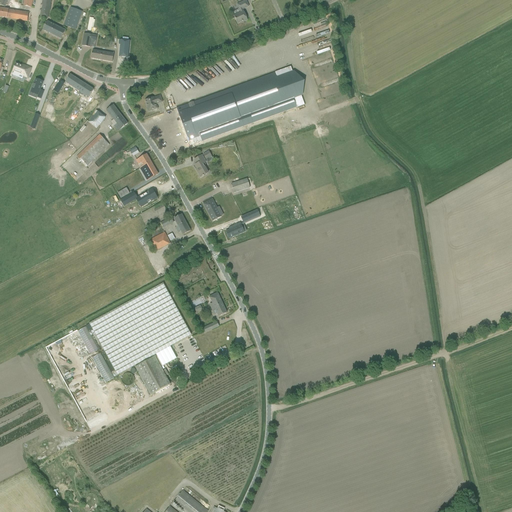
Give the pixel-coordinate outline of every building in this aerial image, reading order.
[(0,16),(27,22),(29,13),(9,10),(5,9),(5,7),(8,0),(0,0),(0,1),(0,16)] [(40,17),(48,18),(49,11),(50,11),(51,0),(42,0),(41,6),(42,6),(41,9),(40,17)] [(234,16),(235,19),(237,24),(243,21),(243,22),(247,20),(243,11),(242,9),(248,7),(246,1),(237,5),(240,11),(241,13),(234,16)] [(70,8),(64,25),(76,30),(82,12),(70,8)] [(47,21),(45,26),(43,30),(61,39),(65,31),(47,21)] [(84,34),(82,46),(90,47),(91,40),(96,41),(97,36),(84,34)] [(120,47),(119,57),(128,58),(131,41),(120,39),(119,46),(120,47)] [(92,51),(91,58),(112,62),(113,57),(114,54),(93,50),(92,51)] [(13,70),(11,74),(12,74),(18,77),(19,74),(27,78),(31,68),(23,64),(22,65),(16,62),(13,70)] [(268,75),(177,108),(190,146),(281,113),(296,108),(304,105),(301,95),(299,96),(298,92),(299,91),(300,90),(301,88),(301,86),(301,83),(300,81),(299,79),(297,78),(296,77),(294,76),(292,76),(291,73),(292,72),(290,67),(275,72),(275,73),(268,75)] [(65,82),(63,85),(72,90),(73,88),(82,94),(81,96),(83,97),(87,100),(91,94),(93,90),(81,82),(70,75),(67,79),(65,82)] [(33,84),(30,93),(38,96),(37,97),(41,99),(44,91),(40,90),(39,89),(40,87),(41,87),(43,82),(35,79),(33,84)] [(60,80),(53,91),(57,94),(58,94),(65,83),(60,80)] [(153,98),(145,101),(148,109),(149,109),(150,111),(158,109),(158,108),(157,109),(156,105),(163,102),(160,95),(157,97),(153,98)] [(127,124),(113,105),(106,110),(117,124),(113,126),(117,132),(127,124)] [(96,110),(87,121),(96,129),(100,125),(105,118),(96,110)] [(100,135),(77,157),(86,167),(109,145),(100,135)] [(146,154),(136,160),(138,165),(141,163),(143,166),(151,162),(146,154)] [(202,156),(194,160),(197,164),(195,165),(199,172),(198,173),(201,177),(208,173),(204,166),(206,165),(205,163),(203,164),(202,162),(204,160),(202,156)] [(140,168),(140,169),(141,168),(144,175),(146,174),(149,179),(153,177),(152,176),(153,175),(154,177),(158,174),(151,162),(143,166),(140,168)] [(247,178),(231,184),(234,193),(250,188),(247,178)] [(124,190),(118,194),(120,199),(127,195),(124,190)] [(153,190),(140,197),(145,205),(157,198),(153,190)] [(134,193),(121,201),(124,206),(137,199),(134,193)] [(212,200),(203,204),(212,221),(221,217),(221,216),(216,208),(212,200)] [(257,210),(246,215),(249,220),(260,216),(257,210)] [(190,231),(181,214),(174,219),(183,235),(190,231)] [(163,228),(173,222),(171,218),(160,223),(163,228)] [(229,230),(225,231),(229,239),(235,236),(241,233),(239,229),(242,227),(241,224),(240,223),(231,227),(232,228),(229,230)] [(170,243),(164,232),(150,239),(155,250),(170,243)] [(163,283),(89,324),(117,375),(191,335),(163,283)] [(217,314),(218,317),(227,313),(217,293),(209,297),(215,309),(212,311),(214,315),(217,314)] [(200,298),(190,303),(192,307),(202,303),(200,298)] [(219,326),(217,322),(203,328),(205,333),(219,326)] [(98,350),(85,326),(77,331),(90,354),(98,350)] [(114,378),(100,353),(92,358),(105,382),(114,378)] [(155,356),(135,367),(150,395),(170,384),(165,376),(163,371),(155,356)] [(128,386),(130,386),(132,384),(134,383),(135,381),(135,378),(134,376),(132,374),(130,373),(128,373),(125,374),(123,375),(122,378),(122,381),(123,383),(125,385),(128,386)] [(173,502),(184,511),(183,511),(207,511),(208,511),(183,490),(173,502)]
